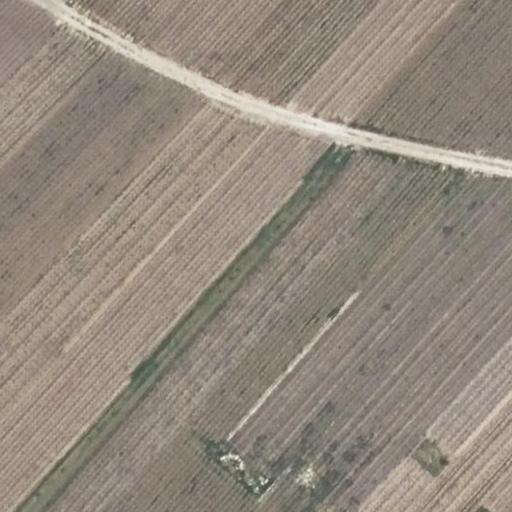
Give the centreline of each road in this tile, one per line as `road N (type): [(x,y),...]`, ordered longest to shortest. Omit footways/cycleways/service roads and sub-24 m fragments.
road 1 (track): [(44,0),(247,104),(340,132),(511,165)]
road 2 (track): [(26,511),(331,164),(346,133)]
